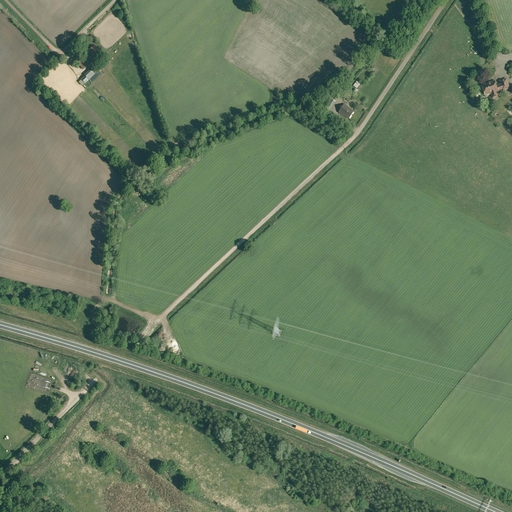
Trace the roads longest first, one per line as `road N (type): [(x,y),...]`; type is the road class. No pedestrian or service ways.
road 1 (trunk): [(0,326),(253,408),(493,511)]
road 2 (unclassified): [(156,321),(359,129),(446,0)]
road 3 (unclassified): [(0,476),(96,378)]
